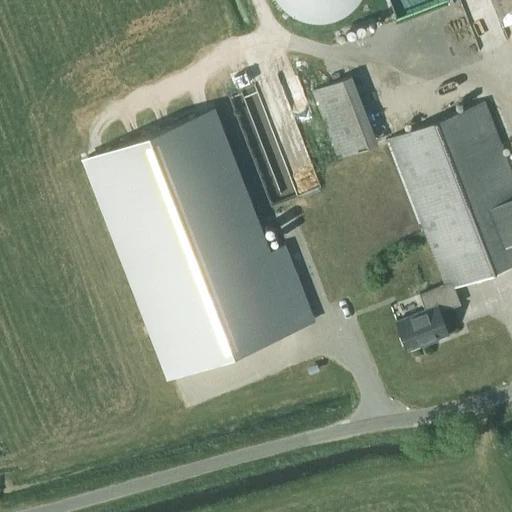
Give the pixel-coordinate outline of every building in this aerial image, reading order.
[(275,0),(277,18),(360,12),(359,0),(275,0)] [(309,84),(334,152),(371,138),(346,70),(309,84)] [(279,75),(234,90),(272,200),(317,185),(279,75)] [(444,283),(418,294),(424,309),(393,321),(404,351),(419,345),(420,347),(437,341),(436,338),(448,333),(440,312),(460,304),(453,285),(511,262),(511,170),(485,101),(389,138),(444,283)] [(312,318),(284,242),(267,249),(214,105),(89,150),(168,370),(312,318)]
